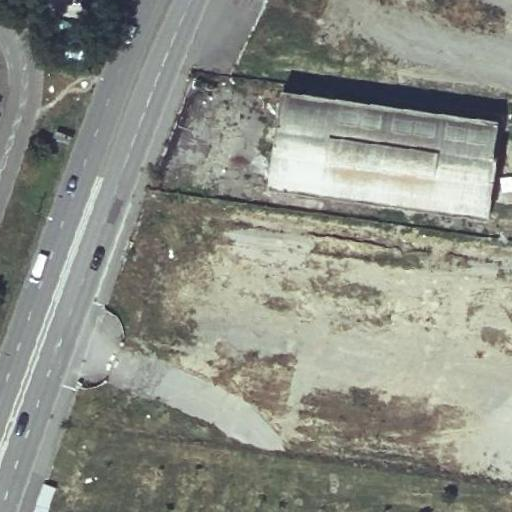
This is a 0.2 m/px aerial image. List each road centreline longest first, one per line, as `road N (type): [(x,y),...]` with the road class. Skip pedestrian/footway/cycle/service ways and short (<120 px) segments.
road 1 (primary): [(0,511),(189,0)]
road 2 (primary): [(150,0),(119,65),(0,406)]
road 3 (unclassified): [(0,20),(24,67),(21,106),(0,162)]
